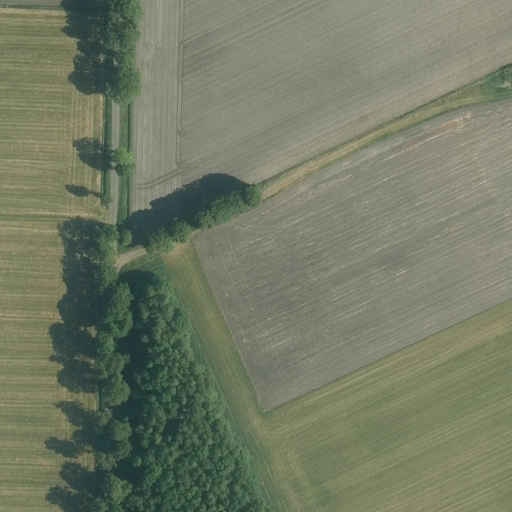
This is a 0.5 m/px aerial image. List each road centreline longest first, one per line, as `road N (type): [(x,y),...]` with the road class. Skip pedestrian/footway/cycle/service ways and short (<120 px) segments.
road 1 (unclassified): [(117,0),(106,511)]
road 2 (track): [(112,258),(256,198),(280,178)]
